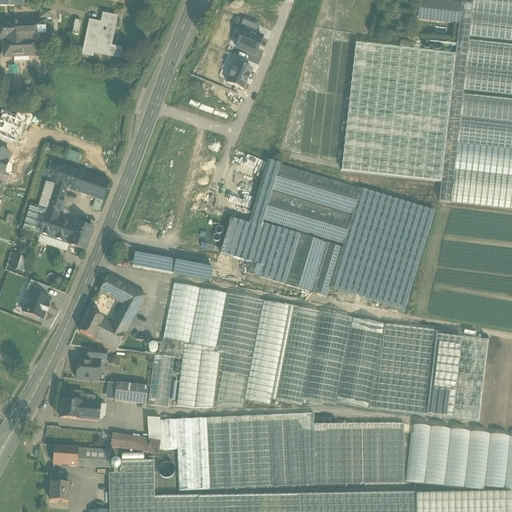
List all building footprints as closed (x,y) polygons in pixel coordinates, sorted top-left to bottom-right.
[(461,5),(420,0),(418,21),(459,25),(461,5)] [(511,0),(472,0),(472,6),(472,11),(511,15),(511,0)] [(472,6),(461,5),(459,25),(455,56),(441,184),(439,203),(451,204),(457,145),(462,95),(463,91),(465,68),(466,64),(468,41),(469,37),(471,14),(472,11),(472,6)] [(40,22),(3,24),(3,25),(0,25),(0,40),(3,40),(4,58),(37,56),(36,43),(46,43),(45,22),(43,22),(43,20),(51,20),(52,12),(40,11),(39,20),(40,20),(40,22)] [(511,18),(471,14),(469,37),(511,42),(511,18)] [(117,18),(104,15),(102,22),(115,24),(117,18)] [(102,25),(90,22),(83,55),(93,57),(93,52),(120,58),(122,49),(111,47),(115,24),(102,22),(102,25)] [(511,45),(468,41),(466,64),(511,68),(511,45)] [(455,56),(356,45),(341,172),(441,184),(455,56)] [(511,73),(465,68),(463,91),(511,96),(511,73)] [(511,100),(462,95),(457,145),(511,151),(511,100)] [(511,151),(457,145),(451,204),(511,210),(511,151)] [(78,164),(82,155),(70,151),(67,160),(78,164)] [(360,190),(279,165),(271,191),(352,216),(360,190)] [(109,183),(62,167),(56,186),(67,190),(102,202),(109,183)] [(67,190),(56,186),(49,208),(60,212),(67,190)] [(435,213),(360,190),(352,216),(351,220),(342,246),(342,249),(329,289),(404,312),(404,311),(405,311),(435,213)] [(351,220),(269,195),(261,222),(342,246),(351,220)] [(60,212),(49,208),(37,243),(66,253),(68,246),(75,225),(58,219),(60,212)] [(251,225),(231,219),(220,255),(249,264),(250,263),(260,228),(251,225)] [(275,229),(261,224),(260,228),(250,263),(263,267),(275,229)] [(93,231),(75,225),(68,246),(85,252),(93,231)] [(297,235),(277,229),(262,278),(282,284),(297,235)] [(326,244),(299,236),(285,285),(311,293),(326,244)] [(342,249),(327,245),(313,294),(327,298),(329,289),(342,249)] [(13,257),(8,270),(18,273),(22,261),(13,257)] [(141,258),(135,257),(133,267),(139,269),(141,258)] [(173,264),(141,258),(139,269),(171,275),(173,264)] [(250,263),(249,264),(246,273),(260,278),(263,267),(250,263)] [(194,268),(173,264),(171,275),(192,279),(194,268)] [(146,297),(108,278),(99,294),(122,305),(137,313),(146,297)] [(27,289),(30,290),(44,295),(47,287),(30,281),(27,289)] [(258,301),(173,284),(161,345),(159,353),(181,356),(182,349),(220,355),(220,354),(240,354),(240,355),(248,355),(258,301)] [(30,290),(22,313),(41,320),(49,298),(44,295),(30,290)] [(240,354),(220,354),(220,355),(213,409),(242,408),(243,402),(263,302),(258,301),(248,355),(240,355),(240,354)] [(385,326),(263,302),(243,402),(270,407),(271,401),(302,407),(303,400),(336,406),(336,403),(368,410),(385,326)] [(137,313),(122,305),(112,325),(126,333),(137,313)] [(112,325),(90,313),(80,332),(116,352),(126,333),(112,325)] [(436,332),(385,326),(368,410),(426,417),(435,336),(436,332)] [(487,343),(435,336),(426,417),(478,423),(487,343)] [(161,345),(145,342),(143,355),(159,357),(159,353),(161,345)] [(220,355),(182,349),(181,356),(181,360),(199,363),(194,409),(213,409),(220,355)] [(106,353),(87,351),(86,359),(100,361),(105,361),(106,353)] [(173,359),(153,357),(148,406),(168,409),(173,359)] [(100,361),(87,359),(87,362),(78,361),(77,367),(75,368),(75,373),(77,374),(76,380),(98,382),(100,363),(99,363),(100,361)] [(199,363),(181,360),(176,407),(194,409),(199,363)] [(148,388),(116,384),(114,402),(146,406),(148,388)] [(83,393),(62,391),(59,419),(97,422),(99,405),(95,404),(95,398),(82,397),(83,393)] [(313,415),(206,420),(206,419),(160,422),(161,442),(160,442),(159,451),(177,450),(179,492),(314,486),(313,425),(314,425),(313,415)] [(159,420),(147,419),(148,440),(160,442),(161,442),(160,422),(159,420)] [(314,425),(313,425),(314,486),(404,485),(403,425),(390,425),(314,425)] [(405,482),(476,491),(511,494),(511,438),(413,426),(412,434),(410,434),(405,482)] [(148,440),(112,435),(109,447),(158,455),(159,451),(160,442),(148,440)] [(78,449),(54,448),(53,466),(77,467),(78,449)] [(110,452),(78,449),(77,467),(109,469),(110,452)] [(415,511),(415,493),(154,498),(153,462),(121,463),(121,475),(108,475),(109,511),(107,511),(415,511)] [(62,474),(53,473),(52,484),(61,485),(62,478),(62,474)] [(476,498),(476,491),(405,482),(404,490),(476,498)] [(61,485),(52,484),(50,502),(67,504),(68,485),(61,485)]
